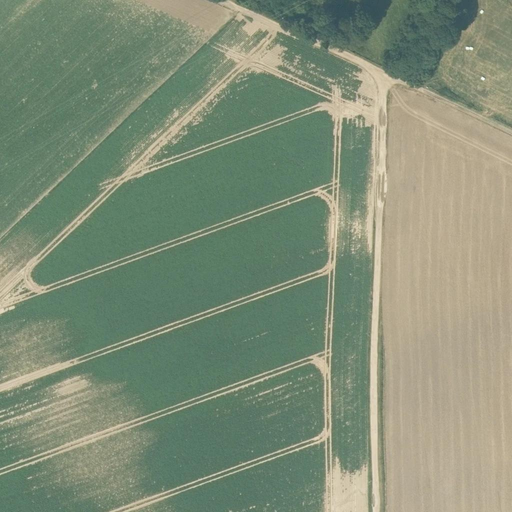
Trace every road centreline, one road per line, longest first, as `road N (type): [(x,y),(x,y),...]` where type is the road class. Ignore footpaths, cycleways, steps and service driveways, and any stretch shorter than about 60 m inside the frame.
road 1 (track): [(384,74),(375,511)]
road 2 (unclassified): [(384,74),(220,0)]
